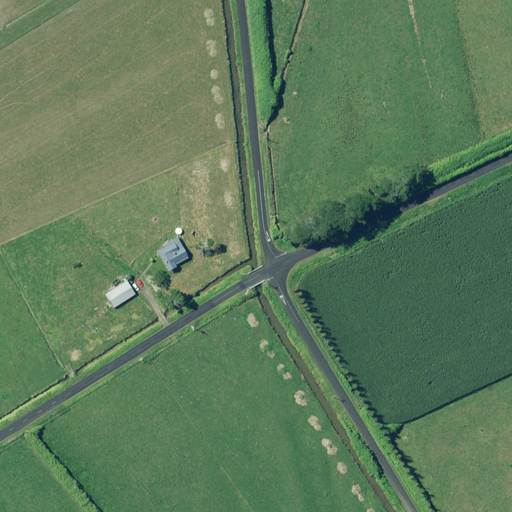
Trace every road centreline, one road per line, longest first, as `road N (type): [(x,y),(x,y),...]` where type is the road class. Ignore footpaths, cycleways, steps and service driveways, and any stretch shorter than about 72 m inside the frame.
road 1 (tertiary): [(275,268),(0,436)]
road 2 (unclassified): [(415,511),(298,322),(275,268)]
road 3 (unclassified): [(240,0),(263,227),(275,268)]
road 4 (tertiary): [(511,157),(275,268)]
